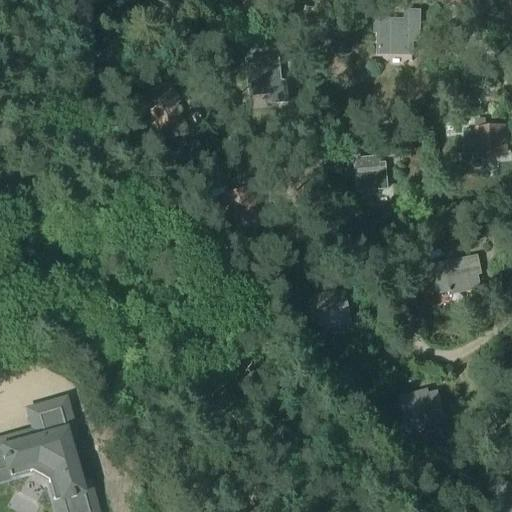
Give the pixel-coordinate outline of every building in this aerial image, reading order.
[(173,9),(176,0),(159,0),(166,3),(165,5),(173,9)] [(271,14),(271,3),(264,3),(263,0),(244,0),(244,13),(271,14)] [(406,10),(406,0),(390,0),(390,10),(406,10)] [(378,54),(412,54),(411,54),(412,40),(418,40),(419,15),(405,14),(405,23),(376,23),(375,35),(378,36),(378,54)] [(260,50),(276,48),(274,35),(259,36),(260,50)] [(249,88),(250,92),(251,99),(269,97),(271,107),(289,105),(286,84),(282,82),(280,60),(248,64),(250,88),(249,88)] [(169,84),(141,99),(166,146),(190,134),(181,116),(185,114),(169,84)] [(475,131),(463,132),(465,158),(477,157),(477,161),(479,161),(479,160),(497,159),(497,160),(498,160),(498,158),(497,158),(497,156),(505,155),(505,146),(506,146),(505,135),(504,135),(503,129),(475,131)] [(378,168),(377,161),(355,163),(357,188),(356,188),(357,191),(357,194),(379,193),(379,191),(386,191),(384,167),(378,168)] [(217,181),(227,186),(232,174),(221,170),(217,181)] [(254,187),(217,200),(223,214),(230,212),(239,237),(265,228),(258,208),(261,207),(254,187)] [(476,260),(433,269),(438,293),(449,291),(449,295),(451,294),(470,290),(470,292),(479,290),(474,268),(478,267),(476,260)] [(339,303),(338,296),(308,302),(311,314),(314,313),(316,326),(317,329),(319,329),(319,328),(341,324),(342,326),(350,324),(345,302),(339,303)] [(442,423),(436,397),(427,399),(428,403),(415,406),(413,398),(401,401),(408,431),(418,429),(418,430),(422,429),(422,428),(442,423)] [(43,439),(1,451),(4,460),(2,461),(4,470),(7,469),(10,479),(31,473),(48,483),(54,504),(69,500),(70,502),(74,501),(73,499),(82,497),(83,496),(61,419),(60,419),(39,425),(43,439)] [(488,419),(479,423),(486,440),(495,436),(488,419)] [(511,511),(511,488),(491,481),(488,493),(511,500),(507,511),(511,511)]
